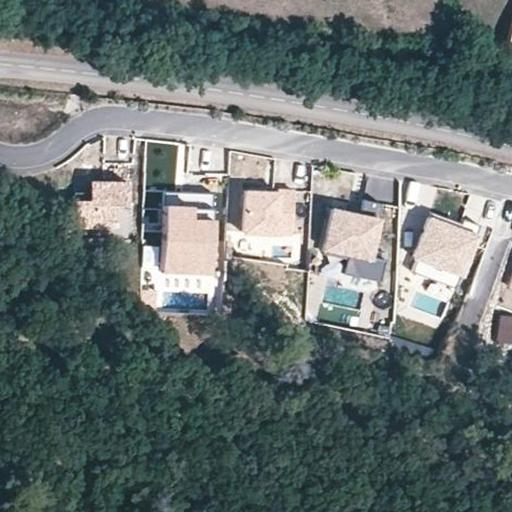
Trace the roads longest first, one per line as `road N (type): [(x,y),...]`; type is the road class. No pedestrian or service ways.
road 1 (residential): [(511,184),(109,116),(91,118),(33,159),(0,155)]
road 2 (tertiary): [(511,161),(339,114),(0,69)]
